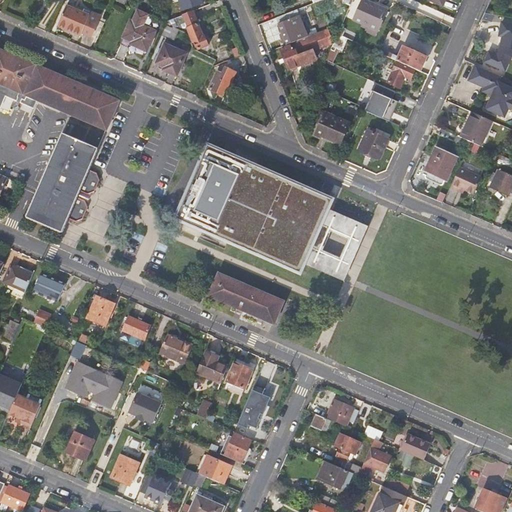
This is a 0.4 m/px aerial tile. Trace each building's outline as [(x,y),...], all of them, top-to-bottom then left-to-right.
[(366,0),(362,0),(354,19),(378,30),(387,9),(366,0)] [(279,17),(281,22),(300,15),(316,8),(314,3),(279,17)] [(58,25),(81,35),(82,32),(90,15),(67,5),(58,25)] [(138,10),(133,20),(131,19),(123,37),(133,41),(131,44),(147,51),(156,31),(148,27),(152,19),(147,17),(148,14),(138,10)] [(178,25),(181,30),(187,33),(191,43),(195,42),(198,48),(199,49),(209,45),(194,10),(168,20),(174,27),(178,25)] [(90,15),(82,32),(91,36),(98,19),(90,15)] [(300,15),(281,22),(279,23),(287,44),(308,36),(300,15)] [(174,40),(179,29),(174,27),(168,20),(162,35),(174,40)] [(511,23),(503,21),(500,35),(503,35),(501,45),(504,46),(501,51),(499,50),(498,49),(496,54),(490,51),(485,61),(506,70),(511,56),(511,23)] [(347,27),(343,35),(347,37),(356,41),(359,33),(347,27)] [(331,42),(327,29),(308,36),(309,38),(281,49),(288,69),(316,58),(313,49),(331,42)] [(341,50),(347,37),(343,35),(338,33),(330,48),(326,58),(331,61),(337,48),(341,50)] [(163,70),(176,76),(187,53),(164,43),(156,62),(164,66),(163,70)] [(325,61),(326,58),(330,48),(323,45),(317,58),(325,61)] [(0,47),(0,99),(4,101),(7,96),(18,101),(21,93),(107,130),(120,99),(0,47)] [(383,49),(381,53),(398,60),(417,69),(420,70),(426,57),(404,47),(399,57),(383,49)] [(412,79),(417,69),(398,60),(388,82),(400,87),(406,76),(412,79)] [(501,77),(475,65),(468,81),(494,92),(492,96),(486,110),(505,118),(508,109),(511,111),(511,109),(511,88),(498,83),(501,77)] [(235,72),(226,68),(223,73),(217,71),(209,88),(225,95),(235,72)] [(374,90),(365,109),(387,120),(392,109),(395,110),(399,101),(393,99),(397,91),(377,82),(373,90),(374,90)] [(484,88),(482,92),(492,96),(494,92),(484,88)] [(482,146),(493,120),(473,111),(462,137),(471,141),(482,146)] [(339,146),(350,123),(326,112),(323,117),(319,116),(311,134),(339,146)] [(359,149),(381,158),(391,135),(378,129),(377,130),(372,128),(371,130),(367,129),(359,149)] [(85,200),(77,197),(75,196),(78,190),(80,191),(88,194),(95,191),(100,180),(97,173),(90,170),(87,168),(96,148),(66,133),(30,215),(61,229),(66,217),(68,218),(76,222),(83,219),(88,207),(85,200)] [(454,143),(468,149),(471,141),(462,137),(458,135),(454,143)] [(427,171),(447,180),(459,156),(436,146),(426,171),(427,171)] [(327,207),(330,199),(208,147),(178,217),(300,269),(303,262),(327,207)] [(90,170),(98,149),(96,148),(87,168),(90,170)] [(511,159),(501,154),(499,160),(511,165),(511,159)] [(491,181),(493,182),(502,164),(499,162),(491,181)] [(511,168),(502,164),(493,182),(492,187),(509,194),(511,192),(511,168)] [(482,176),(460,167),(451,187),(459,191),(460,189),(464,190),(474,194),(482,176)] [(0,196),(8,178),(0,174),(0,196)] [(88,194),(80,191),(78,190),(75,196),(77,197),(85,200),(88,194)] [(327,207),(303,262),(343,279),(366,224),(327,207)] [(12,294),(22,298),(33,273),(22,267),(21,268),(12,264),(4,282),(15,287),(12,294)] [(66,284),(41,272),(34,289),(59,300),(66,284)] [(209,294),(275,322),(284,300),(219,272),(209,294)] [(115,304),(97,296),(87,318),(106,325),(115,304)] [(41,308),(36,320),(46,325),(51,313),(41,308)] [(152,326),(128,315),(122,331),(145,341),(152,326)] [(21,323),(44,333),(46,328),(23,318),(21,323)] [(3,338),(12,342),(20,324),(11,320),(3,338)] [(176,338),(165,334),(158,353),(160,354),(161,357),(165,359),(168,358),(185,365),(194,345),(182,341),(181,343),(175,340),(176,338)] [(37,349),(29,346),(26,352),(34,356),(37,349)] [(197,374),(221,384),(228,366),(217,362),(219,356),(207,351),(197,374)] [(66,388),(87,396),(90,390),(97,393),(94,401),(114,409),(125,380),(77,361),(66,388)] [(253,370),(235,363),(227,381),(245,389),(253,370)] [(276,379),(261,372),(253,389),(269,396),(276,379)] [(0,404),(11,409),(18,394),(22,384),(0,374),(0,404)] [(137,392),(128,412),(153,422),(161,403),(137,392)] [(41,404),(18,394),(11,409),(10,413),(19,417),(23,419),(21,422),(31,426),(41,404)] [(334,400),(327,418),(332,421),(346,426),(354,408),(334,400)] [(205,401),(199,416),(206,419),(212,404),(205,401)] [(260,421),(242,413),(234,431),(235,432),(252,439),(260,421)] [(327,433),(332,421),(327,418),(316,414),(311,425),(327,433)] [(383,432),(368,425),(364,434),(375,439),(379,441),(383,432)] [(95,440),(75,431),(67,451),(86,460),(95,440)] [(249,447),(252,439),(235,432),(232,437),(228,435),(223,448),(211,443),(208,448),(245,464),(252,449),(249,447)] [(340,448),(333,464),(344,469),(348,462),(349,459),(352,461),(355,455),(356,455),(361,443),(341,434),(336,446),(340,448)] [(408,434),(401,451),(424,460),(431,445),(408,434)] [(379,451),(383,442),(379,441),(375,439),(362,468),(359,476),(366,479),(367,479),(370,472),(372,467),(377,469),(383,471),(390,455),(379,451)] [(140,463),(122,455),(113,477),(130,485),(140,463)] [(166,469),(169,460),(156,455),(152,463),(166,469)] [(208,455),(200,474),(224,484),(232,465),(208,455)] [(341,488),(348,471),(344,469),(333,464),(325,461),(318,477),(341,488)] [(362,468),(348,462),(344,469),(348,471),(359,476),(362,468)] [(163,505),(173,482),(155,474),(145,497),(163,505)] [(392,479),(388,488),(406,496),(410,487),(392,479)] [(9,487),(4,485),(0,494),(0,500),(3,502),(9,487)] [(30,494),(10,485),(9,487),(3,502),(23,511),(30,494)] [(399,511),(407,496),(406,496),(388,488),(384,487),(373,511),(399,511)] [(500,511),(506,499),(484,489),(476,507),(486,511),(500,511)] [(222,511),(226,506),(198,493),(188,511),(222,511)] [(322,494),(318,502),(337,510),(340,502),(322,494)] [(336,511),(337,510),(318,502),(314,511),(336,511)]
